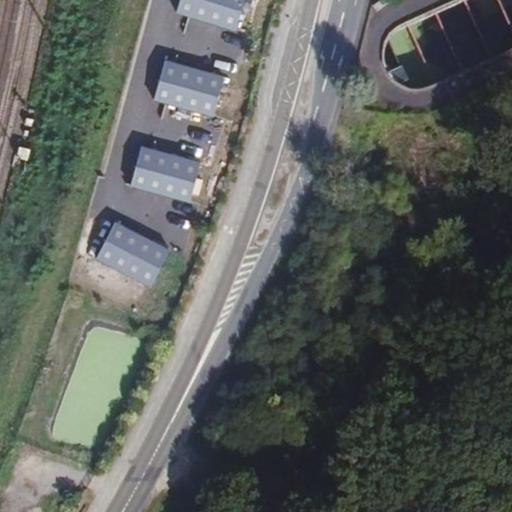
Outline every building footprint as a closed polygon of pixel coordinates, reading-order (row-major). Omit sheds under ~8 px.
[(181,0),(177,14),(241,32),(250,0),(181,0)] [(380,0),(372,6),(376,12),(390,3),(387,0),(380,0)] [(184,66),(164,61),(153,102),(215,118),(226,77),(205,72),(184,66)] [(172,157),(142,148),(132,187),(192,203),(202,165),(172,157)] [(142,238),(113,225),(95,264),(152,290),(170,251),(142,238)]
